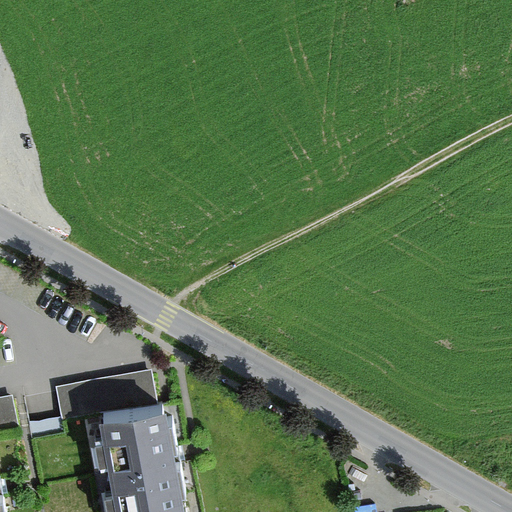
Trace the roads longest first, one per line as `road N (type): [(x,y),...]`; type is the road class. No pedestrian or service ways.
road 1 (residential): [(0,191),(19,219),(166,316),(508,511)]
road 2 (track): [(166,316),(174,302),(237,262),(511,118)]
